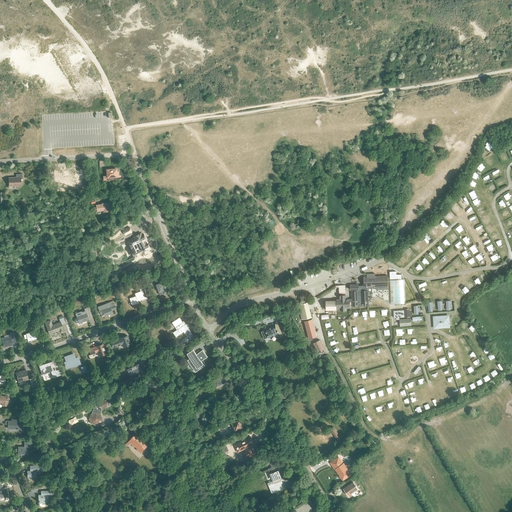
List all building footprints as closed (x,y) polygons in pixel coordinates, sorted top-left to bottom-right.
[(106,170),(107,178),(116,177),(116,169),(106,170)] [(65,173),(55,173),(55,186),(69,186),(70,172),(65,172),(65,173)] [(8,178),(9,186),(21,185),(20,179),(22,179),(22,174),(16,174),(16,177),(8,178)] [(105,212),(109,211),(108,203),(103,203),(103,204),(96,205),(97,210),(104,209),(105,212)] [(134,237),(128,240),(135,255),(142,252),(142,253),(149,250),(148,249),(150,248),(148,243),(146,244),(144,239),(145,238),(143,235),(143,234),(142,233),(141,234),(140,233),(133,236),(134,237)] [(377,288),(377,286),(388,285),(388,276),(363,277),(363,286),(358,286),(358,284),(349,285),(350,290),(352,290),(352,295),(352,296),(353,299),(346,299),(346,295),(340,295),(340,299),(337,300),(326,301),(327,310),(337,310),(337,307),(359,306),(369,305),(369,301),(368,292),(370,292),(373,292),(372,288),(377,288)] [(389,280),(390,303),(405,303),(404,279),(389,280)] [(156,285),(160,295),(169,292),(165,281),(156,285)] [(144,298),(147,297),(145,290),(135,293),(136,296),(129,298),(131,303),(131,304),(132,305),(138,303),(137,299),(143,297),(144,298)] [(107,314),(107,315),(112,313),(111,310),(116,308),(113,301),(105,304),(97,307),(100,314),(103,313),(104,315),(107,314)] [(298,305),(302,320),(311,318),(308,303),(298,305)] [(75,318),(74,320),(74,321),(75,322),(76,323),(78,322),(79,323),(89,320),(87,315),(90,314),(88,307),(84,309),(85,311),(81,312),(82,314),(76,317),(77,318),(75,318)] [(393,311),(394,318),(410,317),(409,310),(393,311)] [(433,329),(449,327),(448,315),(433,316),(433,329)] [(63,317),(63,318),(62,316),(59,317),(59,319),(60,322),(52,325),(50,320),(45,322),(49,334),(59,331),(60,333),(64,331),(63,329),(61,324),(65,323),(63,317)] [(186,324),(184,325),(182,322),(183,322),(180,317),(173,322),(175,327),(178,325),(180,328),(173,332),(176,336),(184,331),(187,336),(182,340),(184,342),(191,338),(189,335),(192,333),(186,324)] [(399,319),(400,327),(411,326),(410,318),(399,319)] [(304,322),(308,339),(317,337),(312,320),(304,322)] [(265,330),(268,338),(278,333),(275,326),(265,330)] [(10,336),(1,338),(3,347),(12,345),(12,343),(13,343),(13,344),(16,343),(13,332),(9,333),(10,336)] [(28,341),(37,339),(35,332),(26,334),(23,335),(24,339),(27,338),(28,341)] [(120,339),(110,342),(112,348),(122,344),(123,347),(130,345),(127,336),(120,338),(120,339)] [(313,344),(317,353),(325,350),(320,340),(313,344)] [(96,346),(88,349),(90,355),(99,352),(100,356),(99,356),(106,354),(102,344),(96,346)] [(193,349),(187,353),(189,356),(191,358),(188,360),(190,364),(193,362),(195,365),(192,367),(195,371),(202,367),(200,365),(202,363),(201,361),(202,360),(207,357),(203,350),(196,354),(195,352),(193,349)] [(75,359),(75,358),(74,354),(65,357),(66,362),(65,362),(67,368),(70,367),(69,366),(74,364),(74,365),(80,363),(78,358),(75,359)] [(138,360),(126,365),(129,371),(130,374),(139,370),(139,371),(142,370),(138,360)] [(55,367),(52,368),(50,362),(39,366),(43,375),(47,374),(46,371),(52,370),(52,372),(56,371),(55,367)] [(16,372),(18,381),(28,379),(26,370),(16,372)] [(214,380),(217,387),(227,381),(223,373),(221,375),(222,377),(214,380)] [(8,398),(7,398),(4,398),(0,397),(0,402),(2,403),(2,406),(8,406),(8,403),(8,398)] [(100,403),(100,405),(102,408),(107,406),(109,405),(109,403),(108,400),(106,399),(104,400),(100,402),(100,403)] [(99,414),(102,408),(100,405),(100,403),(95,406),(91,414),(96,412),(99,414)] [(100,414),(99,414),(96,412),(91,414),(89,418),(91,423),(95,425),(100,424),(102,419),(100,414)] [(18,430),(23,430),(24,419),(12,419),(12,421),(8,421),(8,428),(18,429),(18,430)] [(232,423),(235,430),(243,427),(239,419),(232,423)] [(117,427),(120,430),(127,423),(124,420),(117,427)] [(329,429),(338,442),(342,439),(333,427),(329,429)] [(129,441),(141,452),(148,445),(136,434),(129,441)] [(249,456),(257,452),(252,443),(253,442),(251,437),(235,445),(237,450),(244,447),(247,452),(245,453),(244,454),(244,455),(245,456),(246,456),(247,456),(249,456)] [(32,449),(34,449),(34,444),(32,444),(32,442),(25,442),(25,447),(18,447),(18,454),(28,455),(28,449),(32,449)] [(332,462),(346,482),(353,478),(339,457),(332,462)] [(271,467),(267,468),(273,481),(267,483),(270,489),(275,486),(277,491),(283,489),(280,481),(282,480),(281,477),(274,461),(269,463),(271,467)] [(33,479),(36,479),(36,471),(42,471),(42,465),(31,466),(31,471),(27,471),(27,477),(33,477),(33,479)] [(344,489),(349,497),(353,495),(352,493),(358,489),(354,483),(344,489)] [(39,495),(39,503),(48,503),(48,495),(53,495),(53,491),(41,491),(41,495),(39,495)]
